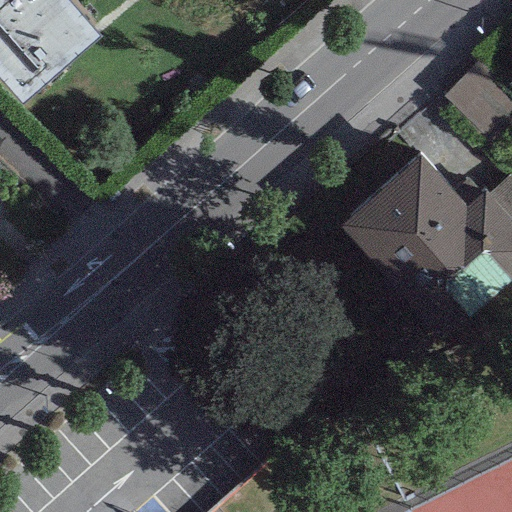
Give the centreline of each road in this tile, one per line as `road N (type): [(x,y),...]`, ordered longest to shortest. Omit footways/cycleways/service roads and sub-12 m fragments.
road 1 (residential): [(428,0),(127,265)]
road 2 (residential): [(127,265),(0,127)]
road 3 (residential): [(127,265),(0,376)]
